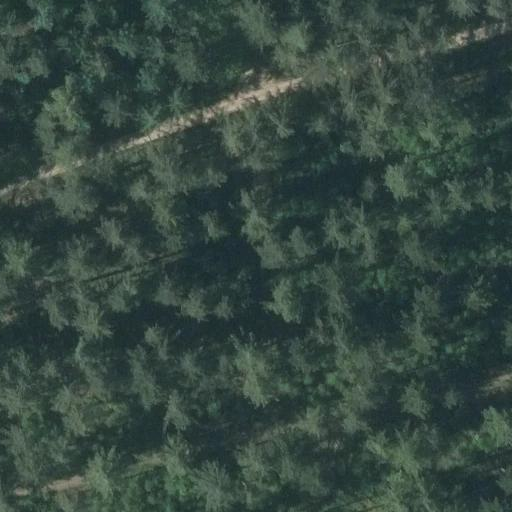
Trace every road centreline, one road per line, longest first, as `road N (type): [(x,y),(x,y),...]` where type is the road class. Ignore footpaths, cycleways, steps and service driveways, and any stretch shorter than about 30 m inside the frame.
road 1 (track): [(511,25),(250,97)]
road 2 (track): [(250,97),(0,187)]
